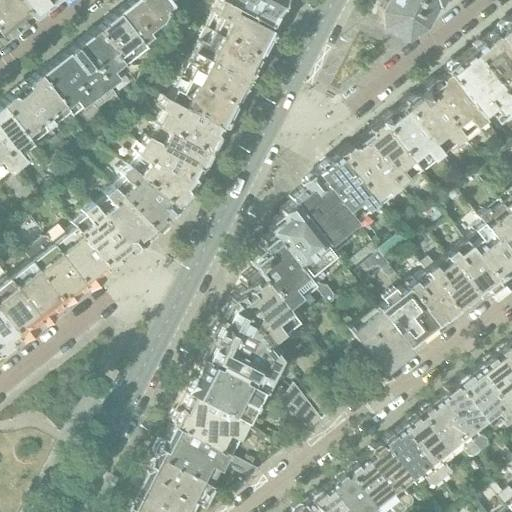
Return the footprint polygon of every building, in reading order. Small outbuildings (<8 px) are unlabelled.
[(0,0),(0,37),(1,38),(27,17),(13,0),(0,0)] [(13,0),(27,17),(46,3),(43,0),(13,0)] [(173,9),(177,0),(127,0),(113,11),(139,42),(149,33),(146,28),(160,17),(166,5),(173,9)] [(182,14),(188,2),(183,0),(179,0),(174,10),(182,14)] [(221,0),(215,0),(202,25),(257,53),(269,30),(234,11),(236,8),(221,0)] [(221,0),(236,8),(266,24),(272,14),(273,14),(278,12),(284,0),(221,0)] [(383,0),(379,9),(380,24),(402,35),(419,24),(420,22),(418,21),(421,16),(423,17),(431,0),(383,0)] [(139,42),(113,11),(92,28),(120,62),(138,47),(141,52),(140,52),(145,59),(149,54),(142,44),(140,45),(139,42)] [(511,13),(494,28),(511,51),(511,13)] [(257,53),(202,25),(190,49),(244,77),(257,53)] [(125,68),(120,62),(92,28),(63,51),(79,71),(89,63),(95,70),(106,83),(125,68)] [(511,51),(494,28),(468,48),(503,92),(511,84),(511,51)] [(511,103),(503,92),(468,48),(467,49),(467,48),(454,58),(455,59),(448,63),(443,68),(478,111),(488,103),(494,111),(501,111),(511,103)] [(232,101),(244,77),(190,49),(177,73),(232,101)] [(63,51),(34,74),(64,111),(65,113),(82,100),(91,110),(95,108),(113,93),(106,83),(95,70),(89,63),(79,71),(63,51)] [(478,111),(443,68),(442,69),(443,71),(436,77),(431,77),(420,85),(422,88),(458,134),(481,116),(478,111)] [(143,84),(147,76),(140,73),(136,81),(143,84)] [(219,126),(232,101),(177,73),(165,97),(165,98),(216,125),(219,126)] [(24,82),(16,88),(46,126),(64,111),(34,74),(24,82)] [(46,126),(16,88),(9,93),(9,94),(0,100),(0,108),(23,138),(32,131),(35,134),(46,126)] [(438,150),(458,134),(422,88),(415,93),(410,93),(400,101),(438,150)] [(216,125),(165,98),(165,97),(161,94),(155,105),(159,108),(152,121),(153,122),(205,149),(206,147),(209,145),(212,141),(212,137),(212,135),(216,125)] [(416,167),(438,150),(400,101),(399,106),(394,110),(388,110),(378,118),(416,167)] [(23,138),(0,108),(0,147),(13,164),(20,158),(15,152),(27,143),(23,138)] [(405,176),(416,167),(378,118),(366,127),(366,132),(359,137),(398,188),(408,181),(405,176)] [(204,151),(205,149),(153,122),(146,135),(142,133),(136,142),(190,177),(198,164),(201,161),(203,157),(204,153),(204,151)] [(497,137),(484,122),(480,126),(492,141),(497,137)] [(54,136),(61,146),(66,141),(59,132),(54,136)] [(61,146),(54,136),(48,140),(55,150),(61,146)] [(398,188),(359,137),(350,144),(346,143),(334,153),(335,154),(377,205),(391,194),(394,198),(397,196),(394,192),(398,188)] [(191,178),(190,177),(136,142),(131,150),(134,153),(125,163),(173,204),(184,190),(183,188),(191,178)] [(0,173),(13,164),(0,147),(0,173)] [(377,205),(335,154),(328,159),(328,158),(312,170),(313,171),(350,218),(362,209),(366,214),(377,205)] [(162,215),(173,204),(125,163),(125,162),(116,171),(119,174),(109,184),(151,230),(152,230),(152,229),(161,220),(162,215)] [(266,227),(269,231),(310,284),(325,272),(321,267),(335,255),(332,251),(345,240),(339,233),(353,222),(350,218),(313,171),(302,180),(301,185),(288,196),(288,197),(290,200),(279,209),(278,214),(270,220),(272,223),(266,227)] [(496,189),(487,178),(481,183),(490,193),(496,189)] [(151,230),(109,184),(100,191),(101,194),(91,202),(95,208),(126,249),(126,250),(131,249),(132,249),(139,244),(138,243),(141,239),(141,238),(151,230)] [(511,184),(494,198),(511,220),(511,184)] [(511,220),(494,198),(486,205),(483,202),(473,209),(472,210),(510,259),(511,257),(511,220)] [(119,256),(126,249),(95,208),(91,202),(90,203),(88,201),(76,209),(80,213),(68,222),(70,224),(105,266),(110,267),(117,261),(118,256),(119,256)] [(36,210),(32,204),(24,210),(29,216),(36,210)] [(511,261),(511,260),(472,210),(467,205),(464,207),(474,221),(470,224),(472,229),(462,237),(495,280),(505,273),(505,267),(511,261)] [(15,228),(9,220),(3,225),(9,233),(15,228)] [(105,266),(70,224),(49,241),(83,284),(88,284),(89,284),(95,279),(97,273),(104,267),(105,266)] [(310,284),(269,231),(260,238),(259,242),(259,243),(256,245),(258,248),(252,252),(252,253),(248,262),(252,267),(293,321),(299,316),(288,301),(310,284)] [(383,259),(404,242),(395,232),(375,248),(377,250),(383,259)] [(485,288),(495,280),(462,237),(442,252),(473,291),(479,286),(479,287),(485,288)] [(83,284),(49,241),(27,259),(61,301),(66,301),(67,301),(73,296),(75,290),(83,284)] [(370,242),(366,245),(369,250),(372,253),(377,250),(375,248),(370,242)] [(366,245),(360,250),(363,255),(369,250),(366,245)] [(360,250),(354,255),(357,259),(363,255),(360,250)] [(383,259),(377,250),(372,253),(369,256),(380,269),(387,263),(383,259)] [(473,291),(442,252),(422,268),(453,307),(459,302),(460,303),(466,303),(472,298),(473,292),(473,291)] [(354,255),(348,260),(351,264),(357,259),(354,255)] [(54,308),(61,301),(27,259),(5,276),(38,319),(40,322),(49,315),(47,312),(54,308)] [(348,260),(342,264),(345,269),(351,264),(348,260)] [(395,274),(387,263),(380,269),(388,279),(395,274)] [(293,321),(252,267),(240,276),(240,281),(239,281),(241,284),(233,290),(235,293),(229,297),(277,357),(283,353),(272,338),(293,321)] [(38,319),(5,276),(0,268),(0,276),(1,279),(0,279),(0,314),(17,336),(22,335),(23,336),(29,331),(29,330),(31,325),(38,319)] [(453,308),(453,307),(422,268),(403,283),(433,322),(439,317),(446,319),(453,314),(453,308)] [(433,322),(403,283),(378,302),(391,318),(395,314),(400,320),(392,326),(405,343),(415,336),(422,337),(429,332),(430,324),(433,322)] [(261,389),(277,357),(229,297),(230,298),(228,300),(219,318),(218,318),(208,339),(199,357),(261,389)] [(404,344),(405,343),(392,326),(375,304),(372,307),(374,310),(351,327),(349,325),(345,327),(355,340),(379,370),(407,348),(404,344)] [(9,342),(17,336),(0,314),(0,352),(0,353),(7,348),(9,342)] [(511,337),(511,336),(504,342),(499,343),(494,347),(492,351),(511,376),(511,337)] [(355,340),(342,351),(358,370),(352,375),(342,382),(351,393),(360,385),(371,377),(379,370),(355,340)] [(511,376),(492,351),(490,353),(486,354),(481,358),(479,362),(472,367),(481,380),(479,384),(483,390),(494,389),(500,397),(499,402),(511,417),(511,376)] [(261,389),(199,357),(199,358),(191,372),(182,390),(186,391),(244,419),(254,400),(258,393),(262,397),(266,393),(261,389)] [(511,426),(511,417),(499,402),(500,397),(494,389),(483,390),(479,384),(481,380),(472,367),(465,372),(461,373),(456,377),(454,381),(487,424),(495,417),(499,422),(505,423),(509,420),(511,425),(511,426)] [(351,393),(342,382),(341,383),(336,376),(321,387),(335,405),(351,393)] [(487,424),(454,381),(451,383),(447,384),(442,388),(440,392),(434,397),(443,409),(449,408),(454,414),(450,423),(456,431),(461,431),(474,447),(481,442),(481,438),(477,432),(487,424)] [(319,418),(291,382),(275,402),(307,427),(319,418)] [(276,399),(283,391),(276,385),(269,394),(276,399)] [(335,407),(318,385),(306,394),(323,416),(335,407)] [(264,433),(244,419),(186,391),(178,406),(177,406),(176,407),(172,408),(168,417),(169,422),(227,452),(237,432),(241,434),(244,427),(260,438),(264,433)] [(468,452),(474,447),(461,431),(456,431),(450,423),(454,414),(449,408),(443,409),(434,397),(427,402),(423,403),(418,407),(417,411),(414,413),(448,455),(457,447),(461,451),(468,452)] [(448,455),(414,413),(410,413),(405,417),(403,421),(396,427),(406,440),(404,444),(408,449),(417,448),(424,457),(423,460),(436,477),(443,472),(444,467),(439,461),(448,455)] [(255,468),(227,452),(169,422),(161,438),(158,436),(149,453),(207,484),(208,485),(218,467),(221,461),(225,465),(231,469),(245,476),(255,468)] [(430,482),(436,477),(423,460),(424,457),(417,448),(408,449),(404,444),(406,440),(396,427),(390,431),(386,432),(381,436),(379,440),(377,442),(410,484),(420,476),(424,481),(430,482)] [(402,490),(410,484),(377,442),(373,443),(368,446),(366,450),(360,455),(369,468),(374,467),(379,473),(376,481),(382,489),(386,489),(400,506),(404,510),(407,507),(409,505),(406,501),(406,495),(402,490)] [(207,484),(149,453),(118,511),(184,511),(180,510),(188,495),(198,500),(207,484)] [(400,506),(386,489),(382,489),(376,481),(379,473),(374,467),(369,468),(360,455),(354,460),(350,461),(345,464),(343,468),(342,469),(375,511),(385,504),(389,510),(394,510),(400,506)] [(374,511),(375,511),(342,469),(341,470),(337,471),(332,474),(330,478),(324,483),(334,495),(340,495),(344,501),(341,510),(342,511),(374,511)] [(511,511),(511,492),(506,486),(500,490),(489,477),(485,481),(507,509),(509,511),(511,511)] [(342,511),(341,510),(344,501),(340,495),(334,495),(324,483),(318,488),(314,489),(309,492),(307,496),(306,497),(306,498),(316,511),(342,511)] [(316,511),(306,498),(300,503),(295,503),(290,507),(289,511),(288,511),(316,511)] [(485,511),(478,502),(474,506),(478,511),(485,511)]
